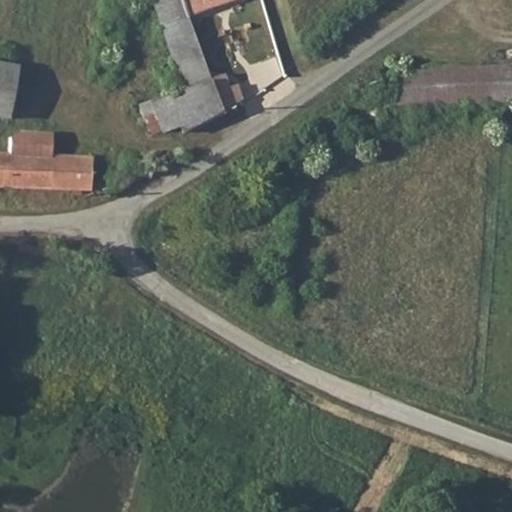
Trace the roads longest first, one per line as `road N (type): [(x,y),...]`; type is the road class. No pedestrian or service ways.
road 1 (track): [(0,230),(86,235),(202,322),(272,360),(511,460)]
road 2 (unclassified): [(86,235),(431,0)]
